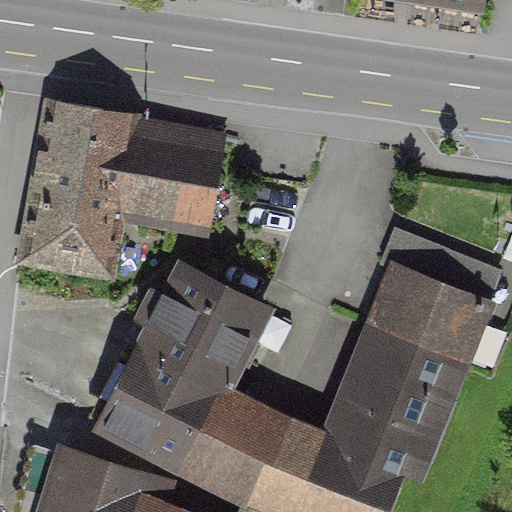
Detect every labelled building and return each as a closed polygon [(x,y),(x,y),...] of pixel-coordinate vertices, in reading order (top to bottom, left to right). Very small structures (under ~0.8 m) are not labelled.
[(366,0),(366,4),(490,24),(493,0),(366,0)] [(229,134),(60,106),(34,260),(116,274),(126,215),(213,230),(229,134)] [(284,307),(189,260),(108,424),(202,471),(284,307)] [(498,314),(398,269),(319,442),(419,488),(498,314)] [(68,440),(42,511),(175,511),(186,481),(68,440)]
